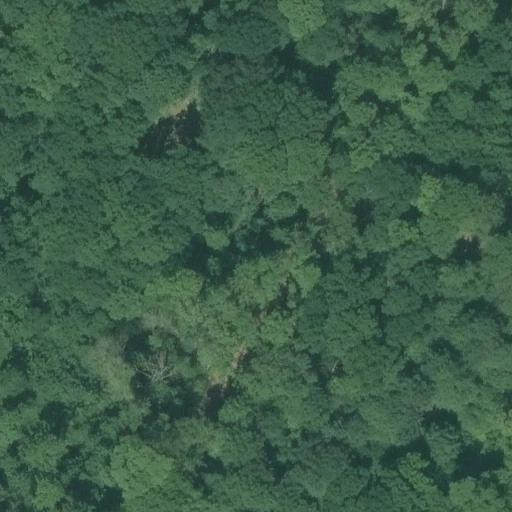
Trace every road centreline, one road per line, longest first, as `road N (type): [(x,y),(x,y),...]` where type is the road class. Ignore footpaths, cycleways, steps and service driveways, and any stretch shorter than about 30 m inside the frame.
road 1 (track): [(0,28),(22,54),(152,83),(338,176)]
road 2 (track): [(338,176),(461,0)]
road 3 (track): [(338,176),(511,254)]
